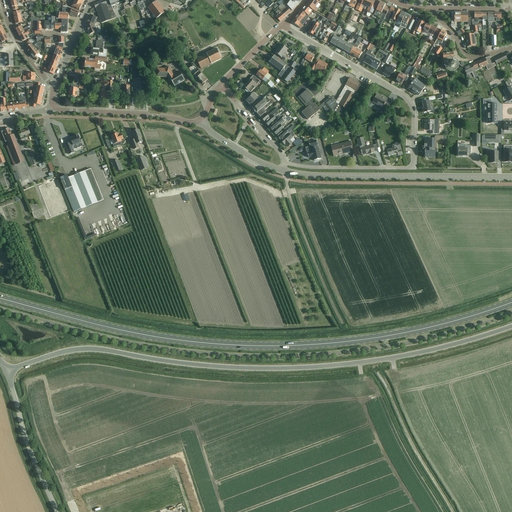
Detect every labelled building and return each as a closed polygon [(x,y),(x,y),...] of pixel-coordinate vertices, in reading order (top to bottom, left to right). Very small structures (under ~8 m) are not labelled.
[(23,0),(10,0),(12,7),(13,10),(18,9),(17,6),(18,6),(17,2),(21,1),(21,3),(24,3),(23,0)] [(71,7),(79,11),(82,4),(75,0),(71,7)] [(111,6),(108,0),(106,0),(94,4),(102,23),(116,18),(112,6),(111,6)] [(136,0),(146,29),(151,28),(145,8),(141,0),(136,0)] [(165,12),(163,9),(157,1),(156,0),(141,0),(145,8),(147,7),(145,1),(146,0),(148,0),(149,0),(152,0),(154,3),(148,8),(156,19),(165,12)] [(300,3),(301,0),(291,0),(287,6),(292,11),(296,8),(299,4),(300,3)] [(315,0),(309,0),(306,5),(313,10),(315,11),(317,9),(315,7),(319,3),(315,0)] [(351,4),(350,6),(354,8),(357,0),(347,0),(347,2),(351,4)] [(364,6),(366,7),(369,0),(359,0),(357,7),(362,9),(364,6)] [(369,0),(366,7),(368,8),(367,11),(368,12),(367,14),(367,15),(366,15),(366,16),(367,17),(368,17),(369,17),(370,17),(370,16),(371,13),(372,14),(376,6),(373,4),(375,1),(373,0),(369,0)] [(376,11),(374,15),(379,17),(380,17),(384,19),(389,9),(384,7),(385,4),(380,2),(376,11)] [(305,7),(302,11),(307,15),(308,16),(312,11),(305,7)] [(391,7),(388,15),(392,17),(391,18),(389,23),(391,24),(393,20),(396,21),(400,12),(400,11),(400,10),(398,9),(397,10),(391,7)] [(77,18),(80,12),(72,9),(71,11),(64,8),(64,10),(63,10),(63,14),(68,15),(70,15),(77,18)] [(279,9),(280,10),(286,17),(291,12),(288,8),(285,10),(283,8),(280,10),(279,9)] [(277,16),(275,17),(280,22),(286,17),(280,10),(276,14),(277,16)] [(302,11),(298,15),(304,19),(306,21),(309,17),(308,16),(307,15),(302,11)] [(396,21),(394,26),(396,27),(399,29),(400,27),(402,25),(401,24),(402,22),(405,14),(400,12),(396,21)] [(461,22),(461,13),(454,13),(454,18),(451,18),(451,17),(451,27),(457,27),(457,22),(461,22)] [(468,13),(461,13),(461,22),(467,22),(467,25),(471,25),(471,17),(470,17),(470,18),(468,18),(468,13)] [(481,18),(481,13),(474,13),(474,18),(475,23),(478,23),(478,21),(482,21),(482,18),(481,18)] [(501,14),(494,13),(494,19),(495,19),(495,21),(495,23),(495,25),(496,25),(497,31),(503,29),(502,25),(499,26),(499,23),(498,23),(498,21),(501,22),(501,13),(501,14)] [(399,29),(398,30),(400,31),(402,27),(402,28),(403,26),(406,27),(407,24),(407,25),(411,17),(405,14),(402,22),(401,24),(402,25),(400,27),(399,29)] [(85,26),(89,35),(97,32),(94,26),(97,18),(90,15),(85,26)] [(298,15),(294,19),(302,26),(303,25),(306,21),(304,19),(298,15)] [(33,29),(40,28),(40,18),(35,18),(35,17),(31,17),(31,28),(33,28),(33,29)] [(45,29),(55,29),(55,25),(56,25),(56,23),(56,20),(56,18),(54,17),(54,18),(50,18),(50,22),(45,22),(45,29)] [(302,26),(294,19),(291,23),(299,27),(301,29),(303,26),(302,26)] [(68,32),(68,20),(61,20),(56,20),(56,23),(56,25),(55,25),(55,29),(61,30),(61,33),(67,33),(68,32)] [(309,33),(313,35),(320,24),(321,22),(318,20),(317,24),(315,23),(313,25),(309,33)] [(425,23),(424,23),(424,22),(422,21),(421,21),(418,20),(415,27),(412,26),(414,21),(411,20),(407,29),(410,30),(413,32),(412,34),(414,35),(415,31),(420,33),(425,23)] [(313,35),(317,38),(322,30),(319,28),(319,27),(320,28),(322,25),(320,24),(313,35)] [(426,36),(427,34),(431,26),(426,24),(421,34),(419,38),(422,40),(423,38),(423,37),(424,35),(426,36)] [(16,29),(19,36),(31,30),(30,28),(29,26),(23,29),(21,26),(16,29)] [(427,34),(426,36),(427,37),(429,35),(432,37),(432,36),(433,37),(437,39),(437,38),(441,31),(436,28),(431,26),(427,34)] [(317,38),(321,40),(328,29),(325,28),(323,31),(322,30),(317,38)] [(328,41),(331,35),(333,32),(328,29),(321,40),(326,43),(327,40),(328,41)] [(31,30),(19,36),(22,42),(28,39),(27,37),(33,34),(32,32),(31,30)] [(439,46),(437,50),(440,52),(445,45),(442,42),(442,41),(446,33),(441,31),(437,38),(441,39),(440,40),(438,45),(439,46)] [(0,37),(0,40),(1,40),(2,42),(9,39),(6,34),(0,37)] [(332,34),(331,35),(328,41),(329,40),(331,41),(330,43),(337,47),(342,37),(341,36),(339,39),(334,36),(335,35),(332,34)] [(475,46),(474,34),(465,35),(467,47),(475,46)] [(337,47),(343,50),(347,44),(342,41),(344,38),(342,37),(337,47)] [(28,47),(26,48),(30,53),(38,47),(36,44),(33,46),(32,44),(31,44),(29,41),(25,45),(28,47)] [(96,41),(96,49),(92,49),(91,51),(90,51),(90,54),(91,55),(98,56),(98,57),(106,58),(106,57),(106,54),(103,54),(104,50),(103,50),(104,42),(96,41)] [(343,50),(350,54),(354,46),(351,44),(350,45),(348,45),(350,42),(348,41),(347,44),(343,50)] [(363,63),(370,66),(374,58),(375,56),(371,54),(373,52),(371,51),(372,48),(370,47),(372,45),(369,43),(365,49),(368,51),(366,54),(368,55),(363,63)] [(355,44),(354,46),(350,54),(359,59),(362,53),(355,49),(356,48),(357,49),(358,46),(355,44)] [(281,45),(275,53),(284,60),(286,58),(283,56),(288,49),(281,45)] [(38,47),(30,53),(34,58),(37,60),(39,59),(36,56),(40,54),(38,51),(40,49),(38,47)] [(46,52),(53,55),(61,58),(63,52),(61,52),(63,49),(57,47),(55,52),(47,49),(46,52)] [(201,69),(222,59),(217,49),(196,59),(201,69)] [(3,53),(0,53),(0,58),(5,59),(6,67),(13,66),(13,55),(3,56),(3,53)] [(454,58),(453,53),(443,54),(444,65),(448,65),(448,66),(450,68),(451,68),(453,68),(454,67),(455,65),(455,64),(455,62),(454,61),(452,60),(451,60),(451,59),(454,58)] [(304,58),(301,64),(303,66),(306,60),(311,63),(314,57),(308,54),(305,58),(304,58)] [(51,61),(58,64),(61,58),(53,55),(51,61)] [(274,56),(269,62),(281,72),(278,76),(282,79),(287,83),(296,72),(290,68),(286,65),(274,56)] [(418,56),(412,67),(419,71),(421,67),(418,65),(422,58),(418,56)] [(95,61),(86,60),(85,67),(95,68),(94,69),(95,69),(95,71),(99,72),(99,70),(100,70),(100,65),(97,65),(98,61),(106,62),(106,59),(99,58),(99,57),(96,57),(95,61)] [(378,61),(374,58),(370,66),(377,70),(381,63),(378,62),(378,61)] [(485,59),(483,59),(482,60),(481,60),(472,64),(475,71),(480,69),(486,66),(488,69),(496,66),(495,63),(492,64),(489,58),(485,59)] [(316,60),(310,69),(309,72),(311,74),(313,71),(316,73),(318,70),(323,73),(327,65),(319,60),(319,61),(316,60)] [(51,61),(49,67),(56,69),(58,64),(51,61)] [(302,67),(296,64),(292,61),(289,66),(294,69),(293,69),(299,73),(302,67)] [(386,69),(383,74),(389,77),(391,73),(393,74),(395,69),(397,66),(391,63),(390,66),(389,66),(387,70),(386,69)] [(465,68),(463,68),(467,75),(469,80),(472,78),(470,74),(472,73),(474,77),(477,75),(475,71),(472,64),(472,65),(472,64),(465,68)] [(203,84),(208,80),(194,65),(188,69),(196,79),(197,78),(203,84)] [(45,68),(44,70),(47,72),(54,75),(56,69),(49,67),(48,69),(45,68)] [(165,70),(157,69),(156,77),(169,78),(174,87),(185,81),(179,72),(174,75),(169,67),(165,70)] [(258,73),(256,76),(263,80),(266,83),(268,80),(265,78),(269,72),(264,68),(262,71),(261,70),(260,70),(259,70),(258,72),(258,73)] [(423,68),(420,72),(430,77),(432,73),(423,68)] [(147,79),(138,79),(137,69),(132,69),(132,79),(134,79),(135,96),(144,96),(144,94),(149,93),(148,90),(147,90),(147,79)] [(446,77),(444,71),(437,74),(439,80),(446,77)] [(396,81),(395,82),(398,84),(399,83),(401,84),(403,81),(405,82),(408,78),(406,77),(408,74),(405,72),(403,75),(400,73),(398,73),(396,76),(398,77),(396,81)] [(251,80),(244,88),(248,91),(250,93),(255,88),(257,85),(259,82),(260,82),(260,81),(253,76),(250,79),(251,80)] [(416,94),(419,96),(428,84),(417,76),(408,90),(415,95),(416,94)] [(311,99),(313,97),(307,90),(298,98),(307,108),(301,113),(308,120),(322,107),(328,113),(330,112),(333,112),(341,116),(341,117),(346,109),(355,95),(354,95),(356,91),(357,92),(361,85),(354,81),(355,80),(352,78),(351,79),(350,78),(346,85),(337,101),(332,98),(328,98),(328,99),(318,107),(311,99)] [(109,92),(113,91),(112,81),(98,82),(98,87),(99,90),(98,90),(99,99),(100,99),(100,100),(103,100),(103,99),(105,99),(105,93),(106,93),(106,91),(109,90),(109,92)] [(43,94),(45,87),(40,86),(40,83),(37,83),(36,88),(37,88),(36,92),(43,94)] [(69,91),(68,97),(73,97),(73,98),(76,98),(76,97),(77,98),(77,92),(78,92),(79,90),(78,90),(78,88),(78,86),(71,85),(71,88),(70,88),(70,91),(69,91)] [(123,96),(130,96),(130,86),(123,87),(123,85),(121,85),(121,90),(123,90),(123,96)] [(250,106),(251,104),(254,107),(261,100),(259,98),(258,99),(253,94),(249,97),(249,98),(246,101),(250,106)] [(375,99),(373,103),(381,108),(379,112),(383,114),(388,105),(385,103),(387,99),(384,97),(383,98),(377,94),(374,98),(375,99)] [(257,113),(269,102),(270,101),(266,96),(261,100),(254,107),(252,108),(257,113)] [(25,97),(19,98),(19,102),(20,110),(26,109),(26,107),(29,107),(29,104),(26,104),(25,101),(25,97)] [(36,105),(41,106),(42,100),(35,98),(34,102),(33,102),(32,107),(35,108),(36,105)] [(491,100),(483,100),(483,104),(485,104),(485,110),(487,110),(487,124),(497,124),(497,104),(491,104),(491,100)] [(423,113),(431,111),(431,112),(434,112),(433,107),(432,107),(430,101),(422,103),(424,109),(423,109),(423,113)] [(271,104),(269,102),(257,113),(258,115),(258,116),(259,117),(260,117),(260,118),(266,112),(264,110),(271,104)] [(261,118),(265,122),(277,112),(278,110),(276,108),(268,116),(266,114),(261,118)] [(277,112),(265,122),(268,127),(273,122),(273,121),(277,117),(276,116),(279,114),(277,112)] [(269,127),(273,132),(282,123),(286,120),(283,117),(282,119),(280,117),(269,127)] [(282,123),(273,132),(276,136),(281,131),(283,128),(282,127),(291,120),(289,117),(286,120),(282,123)] [(429,121),(425,121),(424,128),(424,131),(427,131),(430,131),(430,134),(439,134),(439,120),(434,120),(434,121),(429,121)] [(282,132),(277,136),(281,141),(295,127),(294,126),(287,132),(286,130),(283,133),(282,132)] [(480,126),(469,126),(469,134),(480,135),(480,126)] [(14,166),(25,162),(14,135),(12,135),(9,129),(3,131),(1,132),(5,142),(8,141),(9,145),(7,146),(14,166)] [(25,136),(30,133),(28,129),(18,133),(21,140),(26,138),(25,136)] [(135,140),(131,141),(134,149),(139,148),(137,144),(142,142),(141,138),(142,138),(139,130),(136,131),(135,131),(133,132),(132,133),(135,140)] [(292,143),(289,140),(295,136),(293,134),(295,132),(293,130),(290,132),(281,141),(284,145),(285,144),(288,147),(292,143)] [(123,140),(123,139),(121,134),(118,135),(117,133),(110,136),(111,138),(112,138),(114,144),(112,144),(113,147),(124,143),(125,141),(123,140)] [(73,150),(82,146),(78,135),(70,139),(71,143),(65,145),(69,154),(74,152),(73,150)] [(481,135),(482,142),(485,142),(485,143),(498,143),(498,135),(481,135)] [(443,141),(443,139),(447,139),(447,136),(435,136),(435,139),(424,139),(423,150),(424,150),(424,157),(428,157),(428,158),(435,158),(435,150),(436,150),(436,141),(443,141)] [(296,147),(302,143),(298,138),(293,143),(296,147)] [(373,146),(365,147),(365,146),(363,138),(357,139),(359,147),(360,147),(360,150),(358,152),(360,155),(362,154),(362,155),(363,155),(363,156),(366,155),(366,154),(368,154),(368,155),(375,153),(373,146)] [(310,147),(311,149),(311,152),(307,153),(308,158),(313,157),(314,161),(315,161),(318,161),(318,160),(321,159),(318,147),(318,148),(317,145),(316,140),(308,142),(310,147)] [(350,142),(331,147),(334,157),(352,152),(350,142)] [(393,149),(387,151),(388,156),(397,154),(397,155),(397,154),(398,156),(402,155),(401,151),(400,148),(401,148),(399,142),(395,144),(395,146),(392,147),(393,149)] [(470,154),(470,146),(465,146),(465,145),(458,145),(457,153),(458,153),(458,157),(466,157),(467,154),(470,154)] [(491,150),(486,150),(486,158),(490,158),(491,163),(498,163),(498,152),(491,152),(491,150)] [(31,166),(42,162),(41,159),(35,161),(32,151),(26,154),(31,166)] [(137,159),(141,171),(148,168),(144,157),(137,159)] [(113,162),(116,171),(122,169),(118,160),(113,162)] [(67,175),(60,178),(74,212),(104,200),(91,169),(68,178),(67,175)] [(164,217),(173,241),(190,234),(181,211),(164,217)]
